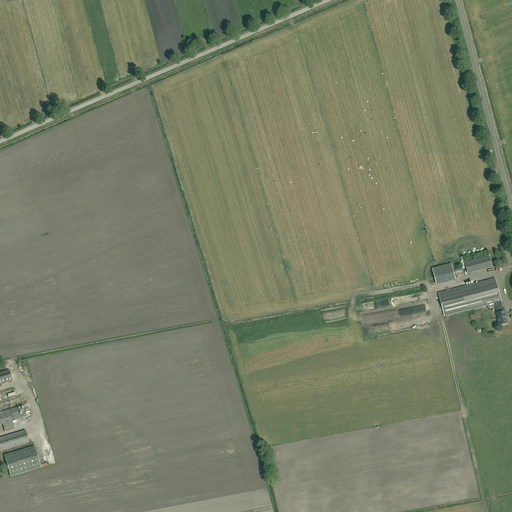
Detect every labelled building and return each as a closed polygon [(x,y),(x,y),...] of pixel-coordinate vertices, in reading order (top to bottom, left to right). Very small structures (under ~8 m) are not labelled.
[(464,262),(467,274),(491,268),(488,256),(464,262)] [(451,263),(432,268),(435,280),(454,275),(451,263)] [(500,302),(494,279),(460,289),(438,294),(444,317),(466,311),(500,302)] [(502,312),(500,307),(494,308),(496,314),(495,314),(497,321),(498,321),(499,326),(503,325),(506,325),(506,324),(507,324),(505,317),(506,317),(505,312),(502,312)] [(20,362),(21,369),(29,366),(27,360),(20,362)] [(0,384),(12,381),(9,371),(0,373),(0,384)] [(12,422),(21,419),(17,408),(0,413),(0,425),(3,425),(5,432),(14,429),(12,422)] [(0,438),(0,451),(29,443),(25,431),(0,438)] [(11,477),(41,468),(34,447),(4,456),(11,477)]
